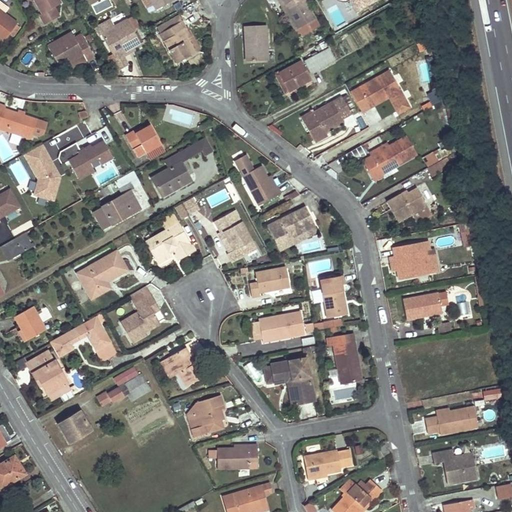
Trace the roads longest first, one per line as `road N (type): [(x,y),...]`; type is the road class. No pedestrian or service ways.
road 1 (residential): [(396,408),(363,222),(340,191),(221,91)]
road 2 (residential): [(221,91),(41,89),(0,73)]
road 3 (residential): [(396,408),(280,429),(299,511)]
road 4 (tertiary): [(0,384),(79,511)]
